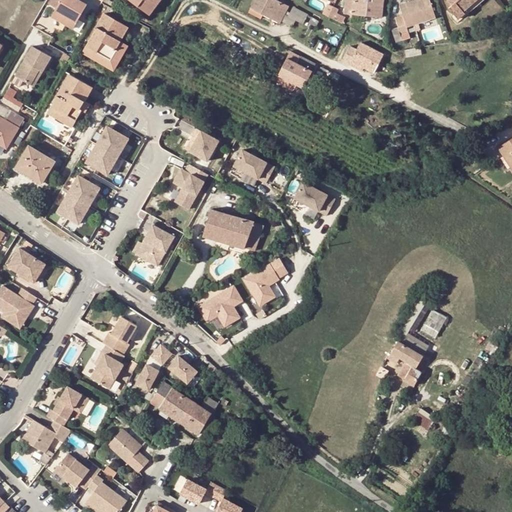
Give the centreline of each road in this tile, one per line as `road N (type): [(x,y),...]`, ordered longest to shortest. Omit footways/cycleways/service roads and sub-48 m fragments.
road 1 (residential): [(97,272),(203,345),(295,439),(390,511)]
road 2 (residential): [(114,93),(155,118),(155,168),(97,272)]
road 3 (residential): [(97,272),(0,431)]
road 4 (unknown): [(161,317),(201,271),(202,219),(215,205),(240,210)]
